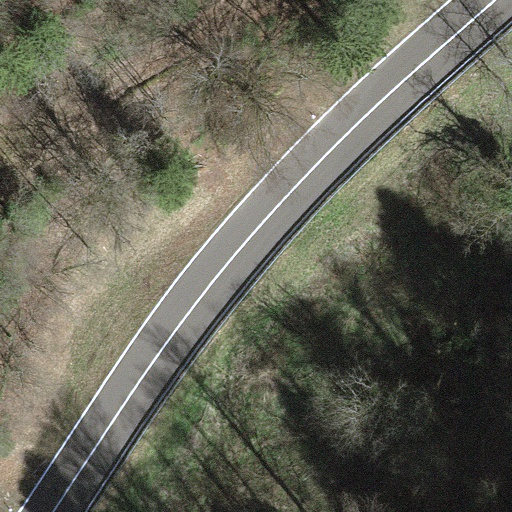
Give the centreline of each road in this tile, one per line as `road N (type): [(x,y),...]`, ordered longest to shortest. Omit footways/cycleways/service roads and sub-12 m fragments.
road 1 (secondary): [(493,0),(374,106),(242,245),(135,384),(51,511)]
road 2 (track): [(256,0),(0,165)]
